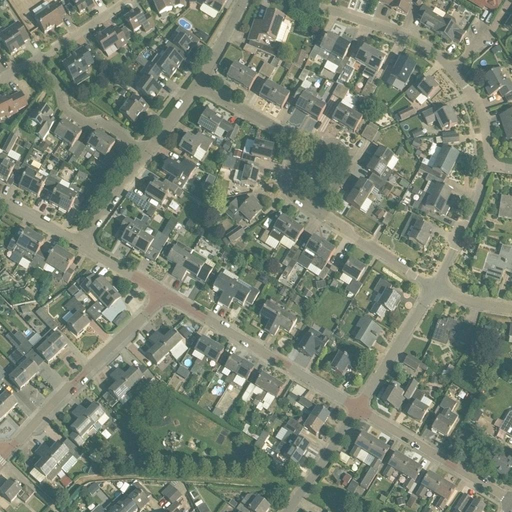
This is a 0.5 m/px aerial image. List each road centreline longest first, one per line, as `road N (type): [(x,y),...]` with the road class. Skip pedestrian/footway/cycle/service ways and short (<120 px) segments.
road 1 (residential): [(10,458),(166,288)]
road 2 (residential): [(361,404),(166,288)]
road 3 (residential): [(511,496),(361,404)]
road 4 (residential): [(321,0),(423,35),(461,68)]
road 5 (residential): [(148,152),(117,125),(75,117),(29,59)]
road 6 (residential): [(433,284),(361,404)]
road 7 (residential): [(433,284),(322,209)]
road 8 (residential): [(485,166),(433,284)]
road 9 (residential): [(290,511),(361,404)]
